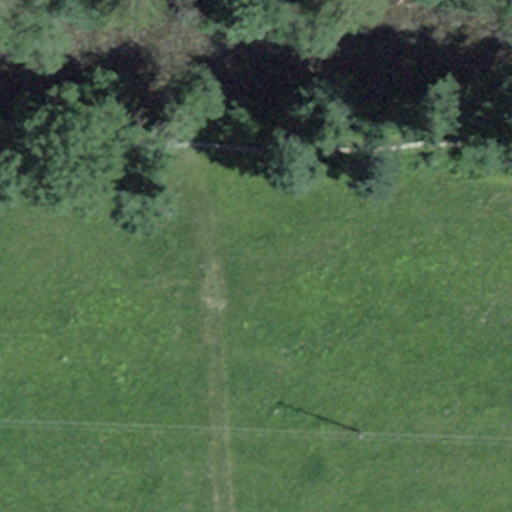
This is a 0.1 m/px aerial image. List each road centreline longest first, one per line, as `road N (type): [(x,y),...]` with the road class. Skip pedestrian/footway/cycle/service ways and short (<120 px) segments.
road 1 (track): [(229,511),(192,136)]
road 2 (track): [(511,175),(196,175)]
